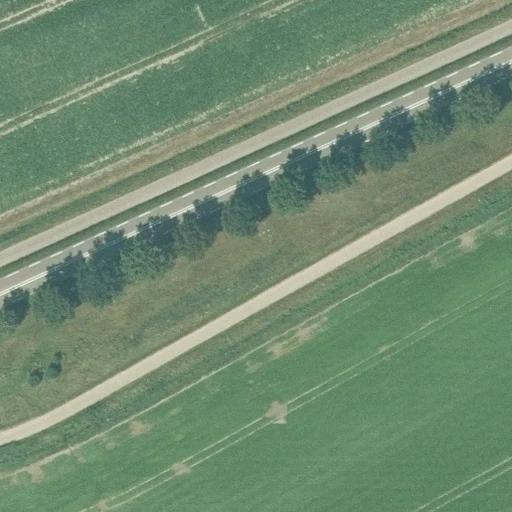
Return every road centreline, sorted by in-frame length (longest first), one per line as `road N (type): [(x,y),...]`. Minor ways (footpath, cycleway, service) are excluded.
road 1 (unclassified): [(0,441),(511,164)]
road 2 (unclassified): [(0,259),(511,26)]
road 3 (primary): [(0,295),(511,67)]
